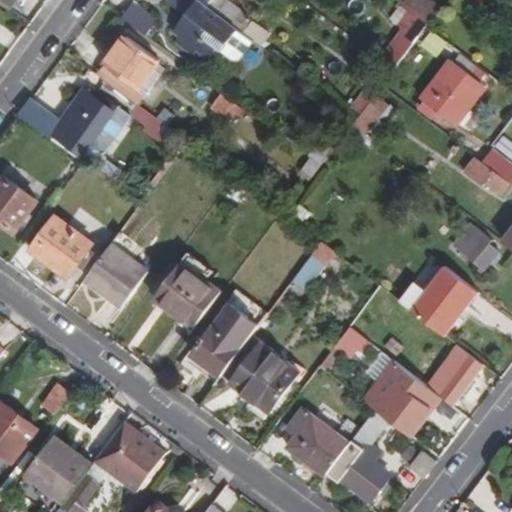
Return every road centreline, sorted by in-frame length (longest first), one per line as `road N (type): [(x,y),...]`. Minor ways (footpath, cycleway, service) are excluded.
road 1 (residential): [(304,511),(0,285)]
road 2 (residential): [(425,511),(511,400)]
road 3 (residential): [(0,102),(76,0)]
